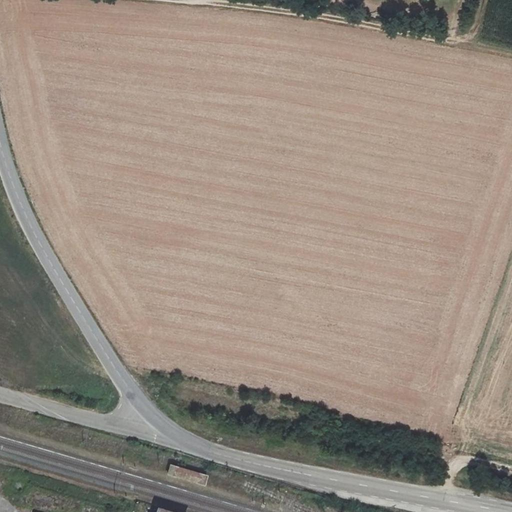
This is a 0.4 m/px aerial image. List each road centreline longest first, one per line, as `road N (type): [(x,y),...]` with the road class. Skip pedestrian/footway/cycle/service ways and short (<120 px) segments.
road 1 (tertiary): [(0,144),(21,215),(107,357),(147,413),(192,446)]
road 2 (tertiary): [(192,446),(510,511)]
road 3 (track): [(159,0),(309,13),(463,39)]
road 4 (unclassified): [(0,392),(192,446)]
